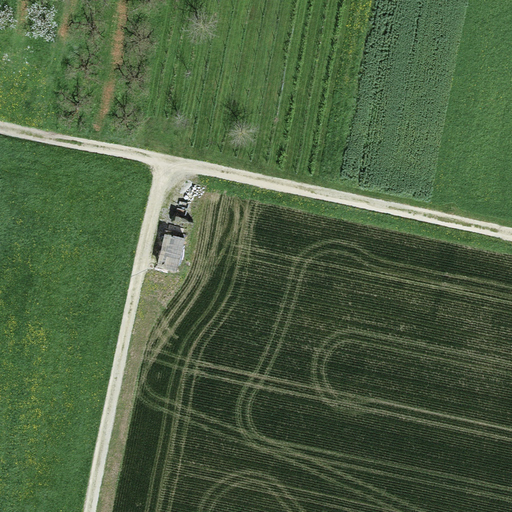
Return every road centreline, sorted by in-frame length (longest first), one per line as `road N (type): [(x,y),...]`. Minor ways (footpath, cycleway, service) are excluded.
road 1 (track): [(95,511),(166,168),(511,237)]
road 2 (track): [(0,133),(166,168)]
